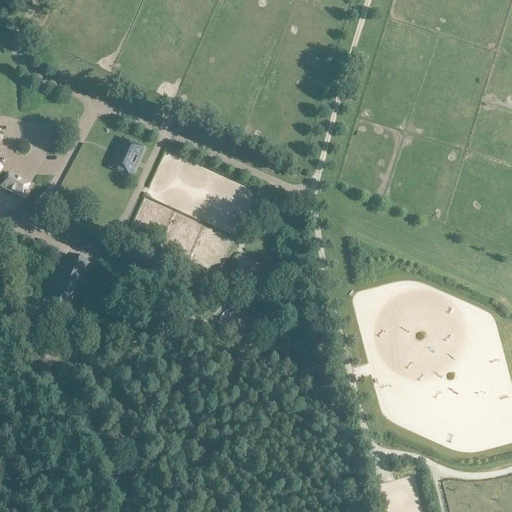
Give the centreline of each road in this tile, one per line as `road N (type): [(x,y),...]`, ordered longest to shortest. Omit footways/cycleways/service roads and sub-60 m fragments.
road 1 (track): [(369,0),(321,159),(314,212),(338,334),(374,448),(432,463),(443,511)]
road 2 (track): [(223,511),(189,439),(127,343),(10,301),(0,275)]
road 3 (track): [(88,100),(313,196)]
road 4 (track): [(10,301),(16,321),(100,428),(127,511)]
road 5 (track): [(511,264),(473,258),(313,196)]
road 6 (track): [(39,128),(85,249)]
